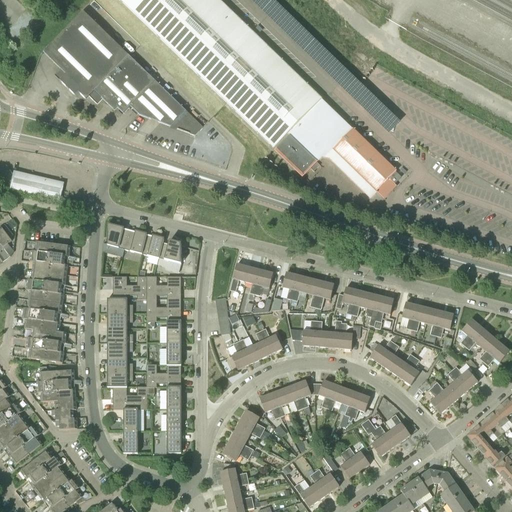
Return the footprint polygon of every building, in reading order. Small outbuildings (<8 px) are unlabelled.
[(217,0),(119,0),(303,177),(311,170),(314,173),(315,172),(314,171),(317,167),(315,165),(316,163),(317,163),(316,162),(322,157),(330,159),(371,198),(377,192),(383,197),(388,191),(394,184),(395,185),(401,178),(397,175),(397,174),(396,173),(396,172),(353,130),(322,100),(217,0)] [(90,98),(130,57),(84,12),(44,53),(61,70),(57,74),(62,79),(60,81),(76,97),(79,93),(87,101),(90,98)] [(131,107),(155,81),(130,57),(90,98),(96,104),(102,98),(115,111),(118,108),(124,114),(131,107)] [(155,81),(131,107),(138,114),(163,89),(155,81)] [(163,89),(138,114),(139,114),(140,116),(149,119),(160,123),(161,124),(195,136),(203,128),(189,114),(163,89)] [(10,189),(60,201),(62,194),(64,185),(14,173),(12,182),(10,189)] [(0,229),(0,242),(4,248),(6,251),(10,257),(13,252),(10,248),(8,245),(12,242),(10,239),(13,237),(5,226),(0,229)] [(125,251),(129,235),(123,234),(124,230),(108,226),(108,246),(125,251)] [(146,240),(147,236),(135,233),(134,237),(129,235),(125,251),(142,255),(146,240)] [(152,241),(146,240),(142,255),(159,260),(163,244),(164,240),(153,237),(152,241)] [(159,260),(158,266),(165,268),(164,271),(179,274),(181,265),(181,248),(181,247),(181,245),(170,242),(169,246),(163,245),(163,244),(159,260)] [(36,243),(35,252),(35,253),(48,255),(52,255),(53,245),(36,243)] [(53,245),(52,255),(69,257),(70,247),(53,245)] [(35,253),(35,252),(32,252),(30,263),(33,263),(34,263),(47,264),(48,255),(35,253)] [(48,255),(47,264),(51,265),(68,267),(68,264),(73,265),(74,261),(68,261),(69,257),(52,255),(48,255)] [(51,265),(47,264),(34,263),(33,263),(32,272),(49,274),(51,265)] [(68,267),(51,265),(49,274),(66,276),(68,267)] [(237,265),(231,292),(236,293),(239,281),(246,283),(250,268),(237,265)] [(250,294),(256,296),(262,271),(250,268),(246,283),(253,285),(250,294)] [(262,271),(256,296),(261,297),(262,295),(265,296),(268,296),(274,274),(262,271)] [(32,272),(31,281),(31,282),(45,283),(48,284),(49,274),(32,272)] [(66,276),(49,274),(48,284),(65,286),(66,276)] [(293,301),(299,277),(287,274),(283,288),(290,290),(287,300),(293,301)] [(307,294),(311,280),(299,277),(293,301),(298,302),(301,293),(307,294)] [(147,301),(147,300),(147,278),(137,278),(137,287),(127,287),(127,278),(113,278),(113,300),(127,300),(127,297),(137,297),(137,301),(147,301)] [(157,278),(147,278),(147,300),(157,300),(157,297),(167,297),(167,300),(181,300),(181,278),(167,278),(167,287),(157,287),(157,278)] [(31,282),(31,281),(28,280),(26,291),(30,292),(30,291),(43,293),(45,283),(31,282)] [(311,280),(307,295),(313,296),(310,308),(316,309),(317,307),(323,283),(311,280)] [(65,286),(48,284),(45,283),(43,293),(47,293),(64,295),(65,286)] [(316,309),(315,315),(321,315),(322,308),(325,299),(331,301),(335,286),(323,283),(317,307),(316,309)] [(352,316),(358,292),(346,289),(344,296),(340,296),(337,309),(341,310),(343,303),(349,305),(346,315),(347,315),(352,316)] [(30,291),(30,292),(29,301),(46,303),(47,293),(43,293),(30,291)] [(366,309),(370,295),(358,292),(352,316),(357,317),(360,308),(366,309)] [(64,295),(47,293),(46,303),(63,305),(64,295)] [(375,328),(382,298),(370,295),(366,309),(367,309),(365,317),(371,318),(370,321),(371,321),(369,327),(375,328)] [(382,298),(375,328),(374,329),(380,331),(385,314),(390,315),(394,301),(382,298)] [(271,312),(279,311),(283,301),(275,299),(271,312)] [(127,300),(113,300),(108,300),(108,315),(133,315),(133,306),(127,306),(127,300)] [(181,300),(167,300),(167,309),(157,309),(157,300),(147,300),(147,301),(147,323),(157,323),(157,319),(167,319),(167,322),(181,322),(181,300)] [(253,315),(268,313),(272,301),(266,300),(264,311),(254,308),(253,315)] [(29,301),(27,310),(41,312),(44,312),(46,303),(29,301)] [(63,305),(46,303),(44,312),(61,315),(63,305)] [(411,332),(412,332),(418,307),(406,304),(402,319),(408,320),(406,330),(411,332)] [(418,307),(412,332),(416,333),(417,333),(420,323),(426,325),(430,310),(418,307)] [(27,310),(24,309),(23,320),(26,320),(40,322),(41,312),(27,310)] [(435,338),(442,313),(430,310),(426,325),(432,326),(429,337),(435,338)] [(61,315),(44,312),(41,312),(40,322),(43,322),(60,324),(61,315)] [(442,313),(435,338),(441,340),(444,329),(450,331),(454,316),(442,313)] [(108,315),(108,330),(127,330),(127,324),(133,324),(133,315),(108,315)] [(236,315),(229,319),(232,325),(239,322),(236,315)] [(253,318),(253,317),(243,318),(247,328),(256,323),(254,317),(253,318)] [(43,322),(40,322),(26,320),(25,330),(32,331),(32,330),(42,332),(43,322)] [(460,344),(465,348),(481,329),(471,320),(462,332),(466,336),(460,344)] [(60,324),(43,322),(42,332),(49,333),(59,334),(59,333),(60,324)] [(181,322),(167,322),(167,344),(181,344),(181,322)] [(329,334),(328,349),(340,350),(342,325),(342,322),(337,322),(337,324),(336,335),(329,334)] [(303,344),(303,347),(315,348),(317,323),(312,323),(311,323),(310,332),(305,332),(304,332),(303,344)] [(328,349),(329,334),(322,334),(323,324),(317,323),(315,348),(328,349)] [(342,325),(340,350),(351,351),(353,335),(346,335),(347,325),(342,325)] [(360,340),(361,327),(354,326),(353,339),(360,340)] [(481,329),(465,348),(469,352),(476,344),(481,348),(490,337),(481,329)] [(32,331),(31,339),(31,340),(45,342),(48,342),(49,333),(42,332),(32,330),(32,331)] [(108,330),(108,336),(108,344),(133,344),(133,336),(127,336),(127,330),(108,330)] [(262,333),(272,356),(283,350),(281,345),(277,337),(271,340),(267,331),(262,333)] [(59,334),(49,333),(48,342),(65,344),(66,334),(59,333),(59,334)] [(261,345),(255,347),(261,361),(272,356),(262,333),(256,336),(261,345)] [(490,337),(481,348),(485,352),(479,360),(483,363),(499,344),(490,337)] [(31,340),(31,339),(28,339),(26,349),(30,350),(30,349),(43,351),(45,342),(31,340)] [(449,351),(452,341),(445,339),(443,349),(449,351)] [(240,343),(250,366),(261,361),(255,347),(249,350),(245,341),(240,343)] [(374,343),(370,350),(374,353),(370,359),(381,366),(395,345),(394,345),(391,343),(390,341),(384,350),(374,343)] [(65,344),(48,342),(45,342),(43,351),(47,351),(64,354),(65,344)] [(240,343),(228,349),(239,371),(250,366),(240,343)] [(133,344),(108,344),(108,359),(127,359),(127,353),(133,353),(133,344)] [(167,366),(181,366),(181,344),(167,344),(167,366)] [(499,344),(483,363),(488,367),(494,359),(500,364),(509,353),(499,344)] [(391,372),(399,360),(394,357),(400,348),(395,345),(381,366),(391,372)] [(47,351),(43,351),(30,349),(30,350),(28,359),(45,362),(47,351)] [(64,354),(47,351),(45,362),(62,364),(64,354)] [(404,363),(399,360),(391,372),(401,379),(415,358),(410,355),(404,363)] [(415,358),(401,379),(411,386),(420,374),(414,370),(420,361),(415,358)] [(108,359),(108,365),(108,374),(133,374),(133,365),(127,365),(127,359),(108,359)] [(471,361),(469,363),(466,365),(473,372),(477,368),(471,361)] [(487,369),(483,365),(479,370),(483,374),(487,369)] [(181,366),(167,366),(167,375),(157,375),(157,366),(147,366),(147,388),(148,388),(148,389),(157,389),(157,385),(167,385),(167,388),(181,388),(181,366)] [(456,367),(452,371),(469,391),(478,383),(468,371),(463,375),(456,367)] [(40,368),(40,383),(40,384),(54,383),(57,383),(57,373),(47,373),(47,368),(40,368)] [(469,391),(452,371),(447,375),(454,383),(449,387),(459,399),(469,391)] [(57,373),(57,383),(75,381),(74,372),(57,373)] [(133,374),(108,374),(108,389),(113,389),(113,388),(127,388),(127,383),(133,383),(133,374)] [(57,383),(54,383),(55,392),(58,392),(75,391),(75,381),(57,383)] [(307,382),(295,386),(304,409),(309,407),(306,398),(311,396),(316,396),(316,385),(312,385),(309,386),(307,382)] [(327,410),(336,386),(325,382),(323,386),(321,385),(316,385),(316,396),(320,396),(326,398),(322,408),(327,410)] [(426,382),(419,390),(423,393),(430,386),(426,382)] [(40,384),(40,383),(37,383),(37,394),(41,394),(41,393),(55,392),(54,383),(40,384)] [(459,399),(449,387),(444,392),(437,383),(433,387),(433,388),(450,407),(459,399)] [(304,409),(295,386),(284,391),(289,404),(295,402),(299,411),(304,409)] [(348,390),(336,386),(327,410),(333,412),(336,402),(342,404),(348,390)] [(147,388),(137,388),(137,397),(127,397),(127,388),(113,388),(113,389),(113,411),(124,411),(124,410),(138,410),(138,411),(145,411),(148,411),(148,389),(148,388),(147,388)] [(167,410),(181,410),(181,388),(167,388),(167,410)] [(450,407),(433,388),(429,391),(436,399),(431,404),(441,415),(450,407)] [(0,392),(0,404),(8,399),(8,400),(11,398),(5,390),(4,389),(0,392)] [(350,418),(359,395),(348,390),(342,404),(348,407),(345,416),(350,418)] [(75,391),(58,392),(59,402),(76,401),(75,391)] [(289,404),(284,391),(272,395),(281,418),(286,416),(283,407),(289,404)] [(58,392),(55,392),(41,393),(41,394),(41,403),(58,402),(59,402),(58,392)] [(281,418),(272,395),(261,399),(266,413),(272,411),(276,420),(281,418)] [(359,395),(350,418),(349,422),(352,423),(353,419),(356,420),(360,411),(365,413),(371,399),(359,395)] [(13,406),(8,400),(8,399),(0,404),(0,417),(3,415),(14,407),(13,406)] [(502,406),(511,418),(511,402),(510,400),(509,399),(502,406)] [(76,401),(59,402),(58,402),(58,405),(55,405),(55,411),(55,412),(73,411),(76,411),(76,401)] [(3,415),(9,423),(19,415),(20,415),(22,413),(16,404),(13,406),(14,407),(3,415)] [(494,413),(505,425),(509,421),(511,424),(511,418),(502,406),(494,412),(494,413)] [(124,410),(124,411),(124,432),(138,432),(138,411),(138,410),(124,410)] [(167,432),(181,432),(181,410),(167,410),(167,432)] [(55,412),(55,411),(52,411),(52,417),(56,417),(56,421),(73,420),(73,411),(55,412)] [(247,412),(241,423),(269,438),(271,434),(265,431),(265,430),(257,425),(260,419),(247,412)] [(487,419),(500,435),(503,433),(500,429),(505,425),(494,413),(487,419)] [(0,428),(6,425),(9,423),(3,415),(0,417),(0,428)] [(25,422),(20,415),(19,415),(9,423),(6,425),(12,433),(25,422)] [(397,427),(392,431),(401,444),(411,436),(397,416),(391,419),(397,427)] [(73,420),(56,421),(56,427),(60,427),(60,431),(77,430),(77,419),(73,420)] [(479,425),(484,431),(489,438),(493,434),(497,438),(500,435),(487,419),(479,425)] [(390,451),(376,430),(375,430),(369,421),(361,426),(368,435),(371,433),(377,442),(372,445),(381,457),(390,451)] [(17,440),(20,438),(31,430),(31,429),(25,422),(12,433),(17,440)] [(269,438),(241,423),(235,433),(248,440),(251,434),(266,443),(269,438)] [(0,441),(12,433),(6,425),(0,428),(0,441)] [(472,441),(479,436),(484,431),(479,425),(467,436),(472,441)] [(401,444),(392,431),(387,435),(381,426),(376,430),(390,451),(401,444)] [(20,438),(26,445),(36,437),(37,438),(40,436),(33,427),(31,429),(31,430),(20,438)] [(282,438),(286,434),(280,427),(275,431),(282,438)] [(138,432),(124,432),(124,455),(138,455),(138,432)] [(167,455),(181,455),(181,432),(167,432),(167,455)] [(0,445),(4,451),(17,440),(12,433),(0,441),(0,445)] [(248,440),(235,433),(229,444),(251,456),(254,451),(245,446),(248,440)] [(479,450),(486,444),(479,436),(472,441),(479,450)] [(36,437),(26,445),(23,447),(29,455),(43,445),(37,438),(36,437)] [(20,438),(17,440),(4,451),(9,458),(18,452),(23,447),(26,445),(20,438)] [(306,450),(303,443),(301,440),(296,442),(301,453),(305,450),(306,450)] [(251,456),(229,444),(223,454),(236,462),(239,455),(249,460),(251,456)] [(493,453),(493,452),(486,444),(479,450),(486,458),(486,459),(493,453)] [(29,455),(23,447),(18,452),(9,458),(15,466),(29,455)] [(350,448),(345,452),(359,472),(370,465),(361,453),(355,456),(350,448)] [(498,448),(493,452),(493,453),(486,459),(493,467),(504,457),(498,448)] [(258,459),(261,454),(255,451),(252,457),(258,459)] [(41,470),(44,468),(54,460),(53,459),(48,452),(34,462),(41,470)] [(359,472),(345,452),(340,455),(346,463),(341,467),(349,479),(359,472)] [(511,453),(507,458),(495,469),(502,476),(511,467),(511,453)] [(334,473),(338,470),(327,454),(322,457),(334,473)] [(44,468),(49,475),(59,467),(60,468),(63,466),(56,457),(53,459),(54,460),(44,468)] [(26,480),(41,470),(34,462),(20,473),(26,480)] [(221,472),(224,484),(248,479),(247,474),(237,476),(235,465),(224,464),(226,471),(221,472)] [(59,467),(49,475),(46,477),(52,485),(65,475),(60,468),(59,467)] [(288,467),(282,471),(286,476),(292,472),(288,467)] [(511,467),(502,476),(509,484),(511,480),(511,467)] [(32,488),(46,477),(49,475),(44,468),(41,470),(26,480),(28,482),(30,485),(32,488)] [(319,470),(315,473),(329,494),(339,486),(331,474),(325,478),(319,470)] [(419,477),(426,488),(432,484),(436,484),(438,472),(429,470),(419,477)] [(438,472),(436,484),(440,484),(445,491),(455,483),(448,473),(438,472)] [(329,494),(315,473),(310,476),(316,484),(310,488),(319,501),(329,494)] [(57,493),(60,491),(71,482),(65,475),(52,485),(57,493)] [(46,477),(32,488),(38,496),(52,485),(46,477)] [(409,484),(420,499),(429,493),(426,488),(419,477),(409,484)] [(248,479),(224,484),(226,497),(241,494),(239,487),(249,485),(248,479)] [(60,491),(66,498),(77,490),(77,491),(80,489),(74,480),(71,482),(60,491)] [(455,483),(445,491),(440,495),(446,503),(461,492),(455,483)] [(319,501),(310,488),(305,492),(299,484),(295,487),(310,508),(319,501)] [(403,495),(411,506),(420,499),(409,484),(400,490),(403,495)] [(44,503),(57,493),(52,485),(38,496),(44,503)] [(66,498),(63,500),(70,508),(83,498),(77,491),(77,490),(66,498)] [(57,493),(44,503),(50,511),(63,500),(66,498),(60,491),(57,493)] [(461,492),(446,503),(452,511),(467,501),(461,492)] [(241,494),(226,497),(229,509),(253,504),(252,499),(242,501),(241,494)] [(394,501),(402,511),(410,511),(414,509),(411,506),(403,495),(394,501)] [(63,500),(50,511),(64,511),(70,508),(63,500)] [(259,502),(253,504),(229,509),(229,511),(244,511),(254,509),(268,505),(267,501),(259,503),(259,502)] [(385,507),(387,511),(402,511),(394,501),(385,507)] [(467,501),(452,511),(451,511),(473,511),(474,511),(467,501)] [(118,511),(120,511),(119,511),(114,503),(102,511),(118,511)]
